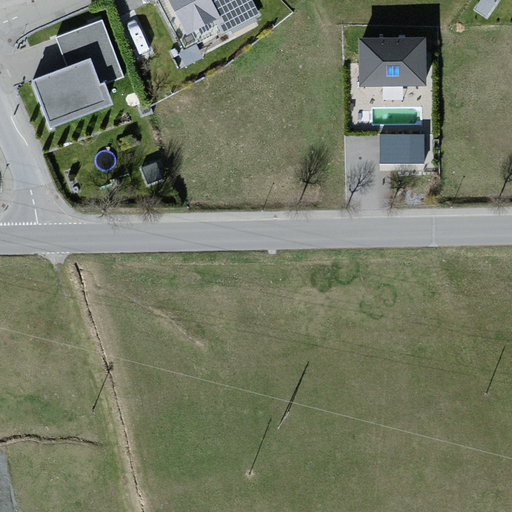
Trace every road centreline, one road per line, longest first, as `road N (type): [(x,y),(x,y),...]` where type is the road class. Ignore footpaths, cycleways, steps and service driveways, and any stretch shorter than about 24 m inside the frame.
road 1 (unclassified): [(511,229),(29,239)]
road 2 (residential): [(0,116),(31,178),(29,239)]
